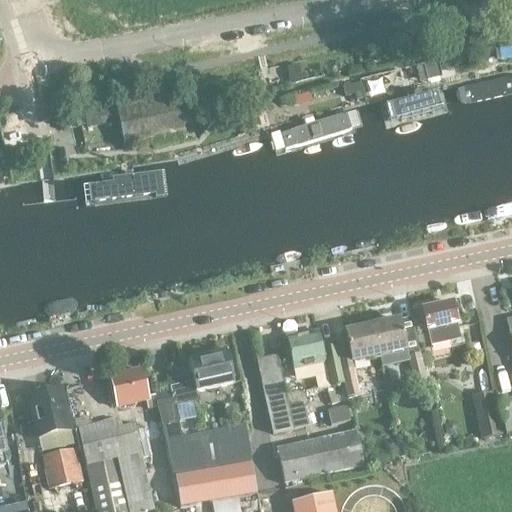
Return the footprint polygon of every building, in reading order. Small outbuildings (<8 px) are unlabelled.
[(511,46),(498,47),(500,63),(511,61),(511,46)] [(438,64),(418,70),(421,84),(442,78),(438,64)] [(304,83),(300,66),(291,68),(290,69),(287,70),(291,86),(304,83)] [(511,70),(449,86),(457,123),(511,110),(511,70)] [(355,94),(358,102),(364,100),(360,84),(353,86),(352,82),(344,84),(345,88),(343,88),(345,97),(355,94)] [(443,87),(369,105),(379,140),(452,122),(443,87)] [(177,99),(115,110),(123,146),(184,134),(177,99)] [(90,111),(92,124),(117,119),(114,106),(90,111)] [(359,108),(259,131),(268,163),(367,140),(359,108)] [(79,117),(58,120),(59,131),(61,131),(80,128),(79,117)] [(166,154),(74,174),(83,208),(173,188),(166,154)] [(422,310),(427,332),(430,347),(450,342),(460,340),(456,324),(457,324),(453,303),(422,310)] [(399,321),(372,327),(378,357),(406,351),(399,321)] [(344,333),(347,345),(335,348),(342,385),(343,385),(347,399),(359,396),(351,363),(378,357),(372,327),(344,333)] [(293,370),(325,364),(330,388),(342,385),(335,348),(322,350),(318,332),(286,339),(293,370)] [(233,384),(227,353),(188,361),(193,382),(169,387),(172,400),(174,407),(174,406),(198,401),(196,392),(210,389),(219,387),(233,384)] [(413,384),(425,381),(419,355),(407,357),(413,384)] [(256,361),(273,435),(308,427),(303,407),(308,406),(305,389),(285,393),(276,356),(256,361)] [(110,378),(114,395),(109,396),(112,407),(116,406),(117,408),(146,401),(147,410),(157,408),(156,403),(155,397),(147,399),(141,371),(110,378)] [(493,390),(470,395),(479,439),(502,435),(493,390)] [(38,440),(70,432),(60,391),(28,398),(38,440)] [(250,457),(245,425),(199,435),(200,441),(183,444),(174,406),(174,407),(172,400),(156,403),(157,408),(170,469),(172,478),(174,478),(252,465),(250,457)] [(505,435),(511,433),(511,404),(499,407),(505,435)] [(333,426),(350,420),(345,405),(327,411),(333,426)] [(95,511),(150,511),(153,511),(134,424),(118,427),(117,420),(77,429),(95,511)] [(357,432),(275,449),(283,486),(365,468),(357,432)] [(49,490),(81,483),(74,450),(42,457),(49,490)] [(257,497),(252,465),(174,478),(179,510),(211,505),(238,500),(257,497)] [(335,511),(332,496),(291,505),(292,511),(335,511)]
